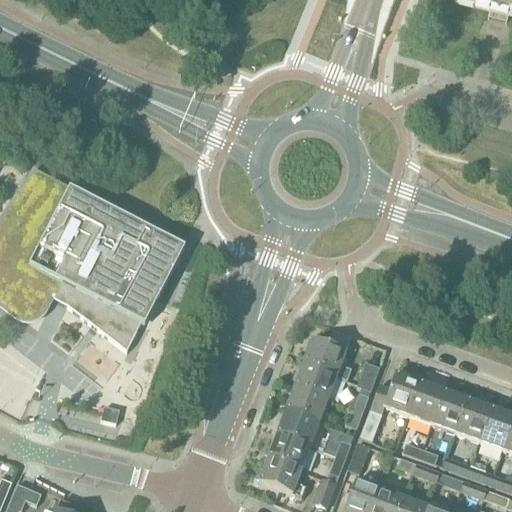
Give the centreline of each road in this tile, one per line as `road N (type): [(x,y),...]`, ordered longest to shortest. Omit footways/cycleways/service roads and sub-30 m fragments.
road 1 (tertiary): [(187,498),(294,216)]
road 2 (tertiary): [(262,150),(0,27)]
road 3 (residential): [(187,498),(0,437)]
road 4 (residential): [(511,382),(362,328),(352,307)]
road 5 (tertiary): [(511,241),(355,185)]
road 6 (tertiary): [(327,123),(373,0)]
road 7 (residential): [(511,111),(439,91),(394,117)]
